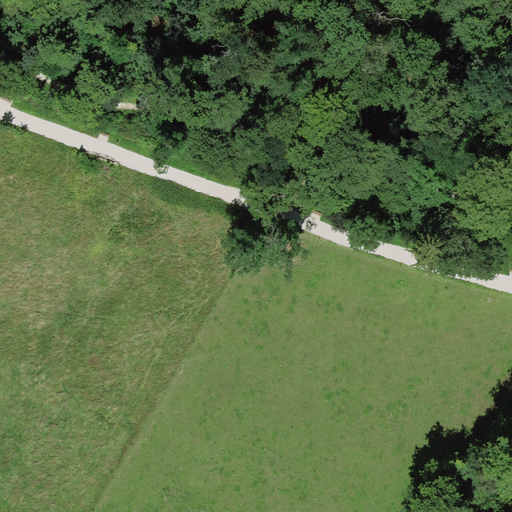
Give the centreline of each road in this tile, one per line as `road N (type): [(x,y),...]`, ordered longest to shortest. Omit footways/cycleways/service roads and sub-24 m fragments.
road 1 (track): [(511,284),(365,244),(0,112)]
road 2 (track): [(128,160),(76,296),(0,427)]
